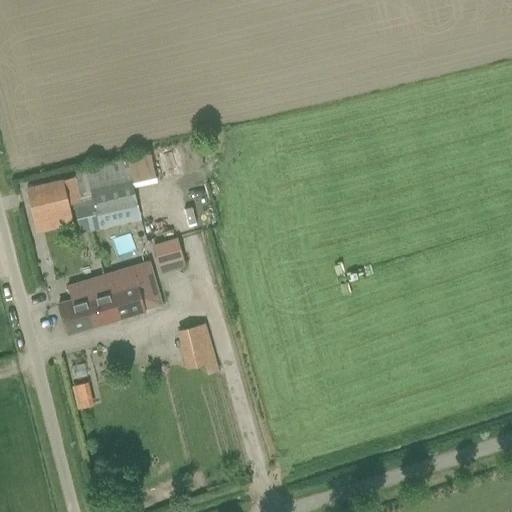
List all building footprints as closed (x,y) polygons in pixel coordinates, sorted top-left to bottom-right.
[(165,177),(183,173),(178,146),(159,150),(165,177)] [(80,230),(100,226),(140,216),(131,179),(133,178),(128,157),(73,170),(78,192),(79,192),(81,200),(73,202),(80,230)] [(69,212),(62,180),(26,189),(34,220),(69,212)] [(177,238),(152,245),(157,266),(183,258),(177,238)] [(89,279),(102,322),(160,304),(147,262),(89,279)] [(82,296),(58,304),(67,333),(102,322),(89,279),(78,282),(82,296)] [(210,347),(184,354),(187,367),(205,363),(207,374),(216,372),(212,356),(210,347)] [(78,407),(95,403),(88,379),(71,384),(78,407)] [(104,456),(93,460),(97,472),(108,469),(104,456)]
